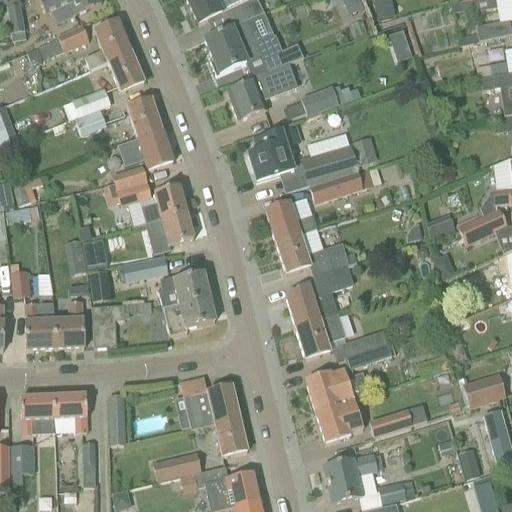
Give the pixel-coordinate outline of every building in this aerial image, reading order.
[(36,0),(38,5),(46,21),(69,10),(74,21),(101,8),(97,0),(36,0)] [(221,18),(225,16),(225,15),(254,2),(252,0),(184,0),(198,29),(221,18)] [(388,0),(383,0),(373,3),(377,22),(393,18),(388,0)] [(487,0),(477,2),(479,10),(480,14),(496,12),(493,0),(487,0)] [(232,30),(244,25),(263,17),(255,1),(254,2),(225,15),(225,16),(232,30)] [(479,10),(477,2),(451,7),(453,16),(479,10)] [(244,25),(232,30),(229,32),(230,33),(204,44),(212,65),(209,67),(215,81),(234,73),(245,68),(261,62),(267,76),(303,62),(286,24),(285,24),(278,11),(263,17),(244,25)] [(26,44),(20,12),(6,15),(11,38),(12,45),(12,46),(26,44)] [(508,24),(475,31),(476,37),(478,46),(484,44),(511,38),(508,24)] [(93,36),(101,54),(84,62),(89,74),(107,67),(106,66),(129,56),(116,26),(93,36)] [(57,43),(63,56),(64,58),(88,47),(81,32),(57,42),(57,43)] [(401,36),(387,41),(395,64),(408,60),(401,36)] [(476,38),(457,42),(459,50),(472,47),(478,46),(476,38)] [(28,57),(34,70),(43,66),(37,53),(28,57)] [(120,97),(124,95),(143,86),(129,56),(106,66),(107,67),(120,97)] [(505,66),(475,71),(477,82),(507,77),(505,66)] [(244,90),(225,97),(236,126),(255,119),(265,115),(261,104),(296,91),(291,78),(287,68),(267,76),(253,81),(254,86),(244,90)] [(511,78),(491,82),(475,84),(476,97),(493,94),(510,91),(511,91),(511,78)] [(337,90),(330,93),(336,110),(359,101),(356,92),(348,95),(346,91),(339,94),(337,90)] [(306,120),(336,110),(329,92),(299,104),(306,120)] [(73,123),(99,114),(109,110),(103,93),(71,105),(71,107),(62,110),(68,126),(73,123)] [(150,105),(131,111),(126,113),(136,144),(137,145),(161,136),(150,105)] [(0,151),(17,145),(4,110),(3,109),(0,110),(0,151)] [(99,114),(73,123),(80,141),(105,131),(99,114)] [(511,133),(511,125),(511,120),(496,122),(499,135),(511,133)] [(256,188),(279,181),(294,175),(286,150),(300,147),(296,132),(253,145),(257,157),(247,160),(256,188)] [(137,145),(117,151),(124,171),(143,164),(148,176),(153,174),(172,167),(161,136),(137,145)] [(305,145),(307,157),(345,150),(343,138),(305,145)] [(367,142),(351,147),(358,169),(374,165),(367,142)] [(308,192),(357,176),(356,174),(352,159),(349,149),(299,164),(308,192)] [(478,213),(482,221),(494,215),(493,211),(511,208),(511,163),(507,164),(510,186),(511,185),(511,193),(492,196),(492,201),(486,202),(478,213)] [(145,187),(140,171),(110,180),(113,189),(119,187),(122,195),(145,187)] [(367,175),(309,194),(314,209),(372,190),(367,175)] [(11,190),(18,210),(35,205),(31,192),(42,188),(39,180),(11,190)] [(140,206),(150,203),(149,200),(145,187),(122,195),(119,187),(113,189),(118,207),(120,212),(128,210),(140,206)] [(10,189),(0,190),(0,215),(15,212),(10,189)] [(118,207),(113,189),(103,191),(107,209),(118,207)] [(146,229),(162,225),(187,218),(180,192),(155,199),(157,207),(141,212),(146,229)] [(150,203),(140,206),(141,212),(157,207),(155,199),(149,200),(150,203)] [(375,214),(388,205),(383,199),(378,202),(377,201),(370,206),(375,214)] [(140,206),(128,210),(134,232),(143,230),(146,229),(141,212),(140,206)] [(265,217),(275,248),(299,240),(299,239),(315,234),(311,220),(295,226),(289,209),(265,217)] [(37,210),(27,212),(30,225),(39,223),(37,210)] [(27,212),(3,217),(5,231),(30,225),(27,212)] [(494,215),(482,221),(456,233),(465,252),(505,233),(497,214),(494,215)] [(146,229),(143,230),(152,260),(170,255),(169,251),(175,249),(194,244),(187,218),(162,225),(147,229),(146,229)] [(454,234),(449,220),(425,229),(431,243),(454,234)] [(314,270),(317,281),(346,270),(356,266),(353,257),(345,260),(341,248),(305,259),(299,240),(275,248),(285,280),(309,272),(309,271),(314,270)] [(100,243),(81,246),(86,271),(104,268),(100,243)] [(81,244),(64,248),(70,278),(87,275),(86,271),(81,244)] [(425,253),(420,251),(416,255),(417,261),(422,263),(426,259),(425,253)] [(164,261),(122,271),(125,287),(167,278),(164,261)] [(309,293),(303,295),(284,301),(294,333),(337,319),(330,297),(352,290),(346,270),(317,281),(314,282),(318,296),(310,298),(309,293)] [(449,271),(436,276),(440,286),(453,280),(449,271)] [(51,298),(50,276),(36,277),(38,299),(51,298)] [(91,307),(110,305),(106,276),(88,279),(91,307)] [(12,303),(30,301),(27,277),(9,279),(12,303)] [(203,279),(183,283),(175,285),(174,281),(161,284),(163,295),(159,296),(163,312),(208,303),(203,279)] [(80,288),(80,299),(88,298),(87,287),(80,288)] [(80,299),(80,288),(69,289),(69,299),(80,299)] [(208,303),(163,312),(169,341),(187,337),(186,333),(213,327),(208,303)] [(83,353),(81,306),(67,307),(67,324),(53,324),(55,354),(83,353)] [(151,306),(124,308),(125,316),(151,314),(151,306)] [(25,308),(26,335),(26,355),(55,354),(53,324),(52,308),(38,308),(25,308)] [(125,324),(126,324),(125,316),(124,308),(91,311),(93,332),(93,352),(116,351),(115,331),(125,330),(125,324)] [(455,326),(461,318),(451,310),(443,321),(445,330),(455,326)] [(326,348),(344,342),(337,319),(294,333),(304,364),(329,356),(326,348)] [(382,339),(332,355),(336,366),(343,364),(366,356),(386,350),(382,339)] [(465,363),(460,348),(450,351),(455,366),(465,363)] [(366,356),(343,364),(347,375),(389,362),(386,350),(366,356)] [(449,373),(445,361),(417,370),(421,383),(449,373)] [(329,378),(305,385),(315,417),(352,405),(368,400),(360,379),(352,381),(345,384),(343,376),(329,380),(329,378)] [(462,391),(468,413),(504,402),(498,380),(462,391)] [(206,395),(203,381),(180,386),(183,400),(192,398),(206,395)] [(192,398),(197,420),(187,422),(190,432),(213,427),(239,421),(232,389),(206,395),(192,398)] [(85,399),(52,401),(53,424),(75,423),(75,436),(75,438),(87,438),(85,399)] [(107,400),(108,450),(122,450),(121,400),(107,400)] [(31,425),(53,424),(52,401),(19,402),(21,441),(32,441),(32,437),(31,425)] [(352,405),(315,417),(325,449),(348,441),(348,438),(361,434),(352,405)] [(450,418),(458,415),(456,408),(447,410),(450,418)] [(395,437),(403,434),(412,431),(407,415),(368,428),(373,443),(385,440),(395,437)] [(511,461),(499,416),(482,420),(496,470),(511,465),(511,461)] [(220,459),(227,458),(246,454),(239,421),(213,427),(220,459)] [(75,423),(53,424),(54,437),(75,436),(75,423)] [(32,437),(54,437),(53,424),(31,425),(32,437)] [(438,448),(441,460),(454,457),(451,445),(438,448)] [(94,448),(81,448),(82,469),(83,492),(94,492),(93,469),(94,468),(94,448)] [(6,451),(6,479),(11,479),(22,479),(33,479),(33,450),(6,451)] [(151,469),(156,487),(199,477),(195,459),(151,469)] [(373,460),(343,467),(324,471),(332,508),(361,502),(356,481),(376,476),(373,460)] [(474,468),(461,471),(464,484),(478,481),(474,468)] [(258,505),(252,477),(202,488),(207,511),(231,511),(236,511),(236,510),(258,505)] [(22,479),(11,479),(11,490),(22,490),(22,479)] [(179,482),(183,498),(197,494),(193,479),(179,482)] [(401,486),(377,492),(381,507),(414,501),(411,484),(401,487),(401,486)] [(126,494),(111,498),(113,511),(118,511),(124,511),(128,504),(126,494)] [(63,497),(63,506),(74,506),(74,497),(63,497)]
